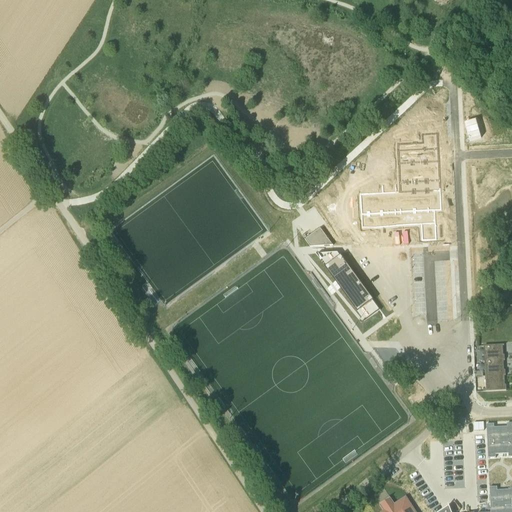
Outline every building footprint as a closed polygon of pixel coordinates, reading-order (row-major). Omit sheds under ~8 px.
[(373,244),(453,241),(450,94),(443,87),(430,89),(347,170),(345,224),(373,244)] [(305,239),(305,240),(310,247),(333,246),(321,228),(305,239)] [(319,254),(318,254),(322,259),(320,261),(326,268),(336,282),(341,289),(358,313),(362,318),(364,322),(365,323),(378,313),(380,311),(381,311),(374,302),(341,257),(338,253),(325,254),(319,254)] [(484,362),(504,361),(504,356),(503,356),(502,346),(483,347),(484,362)] [(485,377),(505,376),(505,371),(504,371),(503,361),(504,361),(484,362),(485,377)] [(505,376),(485,377),(486,393),(506,391),(506,386),(504,386),(504,377),(505,376)] [(484,423),(474,423),(474,431),(484,431),(484,423)] [(507,428),(494,428),(494,425),(487,425),(488,459),(489,459),(496,459),(496,455),(509,455),(509,458),(511,457),(511,486),(510,487),(510,490),(498,491),(497,488),(490,488),(490,487),(490,511),(511,511),(511,423),(507,424),(507,428)] [(391,504),(383,509),(382,510),(383,511),(451,511),(449,506),(449,507),(440,511),(411,511),(410,510),(413,508),(406,498),(394,506),(392,503),(391,504)]
